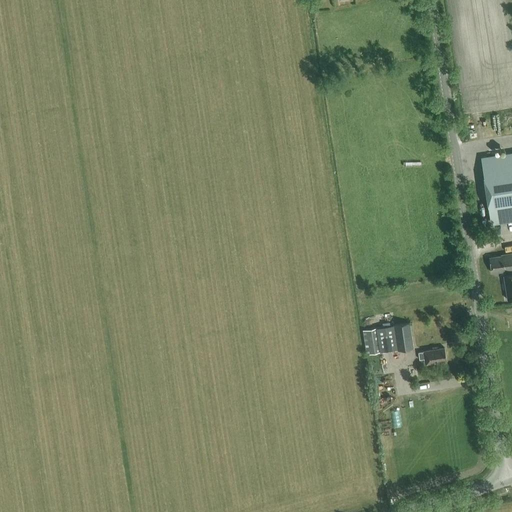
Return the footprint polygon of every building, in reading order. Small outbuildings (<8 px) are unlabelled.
[(496,223),(511,221),(511,152),(486,157),(496,223)] [(503,272),(511,270),(511,253),(501,255),(501,256),(489,257),(492,273),(503,271),(503,272)] [(511,297),(511,272),(503,274),(507,299),(511,297)] [(410,322),(376,328),(380,351),(397,349),(397,351),(414,348),(410,322)] [(366,353),(379,351),(375,328),(362,330),(366,353)] [(423,359),(424,364),(446,360),(444,348),(422,351),(417,352),(418,360),(423,359)]
